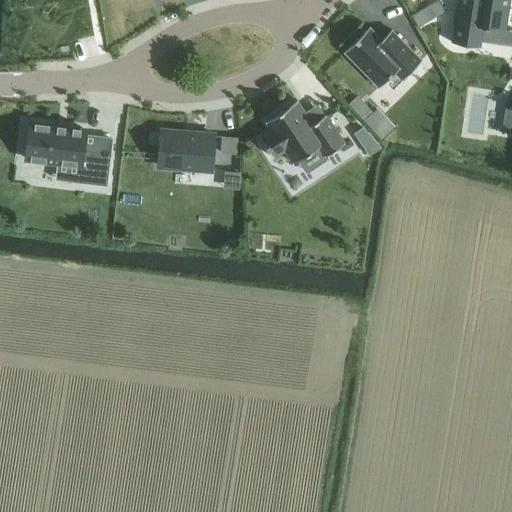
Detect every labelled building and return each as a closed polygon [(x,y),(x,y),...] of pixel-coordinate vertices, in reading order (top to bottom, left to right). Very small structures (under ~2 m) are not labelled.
[(438,0),(411,15),(418,27),(445,12),(444,12),(438,0)] [(457,0),(451,41),(480,45),(483,25),(506,29),(510,0),(457,0)] [(371,26),(346,51),(379,85),(395,70),(401,77),(420,58),(392,30),(383,39),(371,26)] [(358,95),(349,103),(364,120),(373,112),(358,95)] [(271,129),(261,136),(275,157),(285,150),(293,162),(297,159),(319,145),(325,155),(345,142),(327,114),(325,115),(314,122),(306,111),(298,99),(266,121),(271,129)] [(28,121),(24,158),(57,162),(56,178),(107,184),(112,137),(88,134),(88,128),(28,121)] [(363,126),(354,132),(369,155),(382,146),(363,126)] [(215,131),(160,127),(157,166),(213,170),(215,131)] [(222,136),(221,152),(237,153),(238,137),(222,136)]
